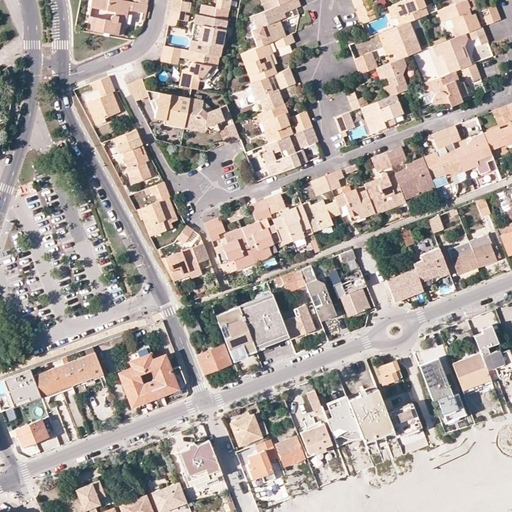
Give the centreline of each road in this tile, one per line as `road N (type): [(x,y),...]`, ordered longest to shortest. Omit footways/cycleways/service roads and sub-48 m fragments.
road 1 (tertiary): [(61,71),(62,111),(169,311),(205,403)]
road 2 (tertiary): [(205,403),(16,479)]
road 3 (residential): [(331,161),(511,88)]
road 4 (tertiary): [(378,335),(205,403)]
road 5 (residential): [(110,60),(163,167),(190,182),(203,204)]
road 6 (residential): [(322,0),(331,161)]
road 7 (residential): [(203,204),(331,161)]
road 8 (tertiary): [(8,179),(30,114),(33,57)]
